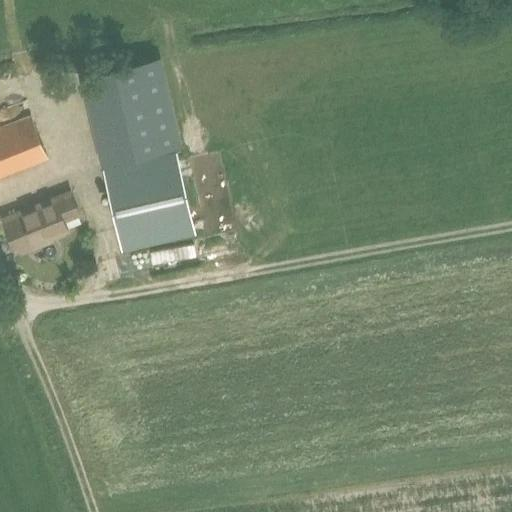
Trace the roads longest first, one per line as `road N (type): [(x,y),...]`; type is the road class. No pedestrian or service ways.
road 1 (track): [(34,298),(44,305),(94,299),(511,226)]
road 2 (track): [(44,305),(24,318),(30,345),(91,511)]
